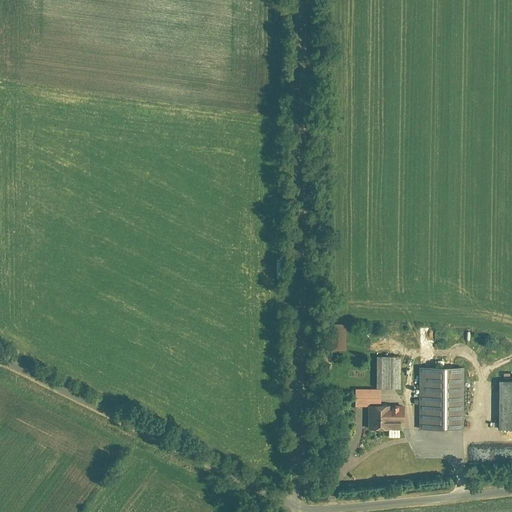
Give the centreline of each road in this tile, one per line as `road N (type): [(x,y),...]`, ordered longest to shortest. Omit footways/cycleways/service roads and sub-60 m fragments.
road 1 (residential): [(297,476),(298,0)]
road 2 (unclassified): [(0,355),(297,509)]
